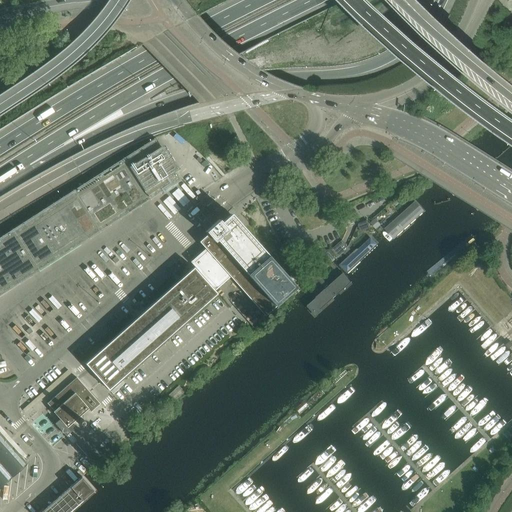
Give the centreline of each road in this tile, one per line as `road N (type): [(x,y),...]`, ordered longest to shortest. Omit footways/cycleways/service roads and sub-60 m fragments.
road 1 (motorway): [(28,161),(217,85),(335,75),(377,63),(412,41),(443,0)]
road 2 (motorway): [(28,161),(118,101),(309,0)]
road 3 (motorway): [(0,206),(141,132),(296,93)]
road 4 (motorway): [(256,0),(0,150)]
road 5 (primary): [(359,0),(511,126)]
road 6 (primary): [(354,106),(388,116),(511,187)]
road 7 (primary): [(354,106),(428,71),(475,0)]
road 8 (motorway): [(123,0),(69,61),(0,109)]
road 9 (primary): [(176,0),(237,64),(296,93)]
road 10 (motorway): [(511,93),(403,0)]
